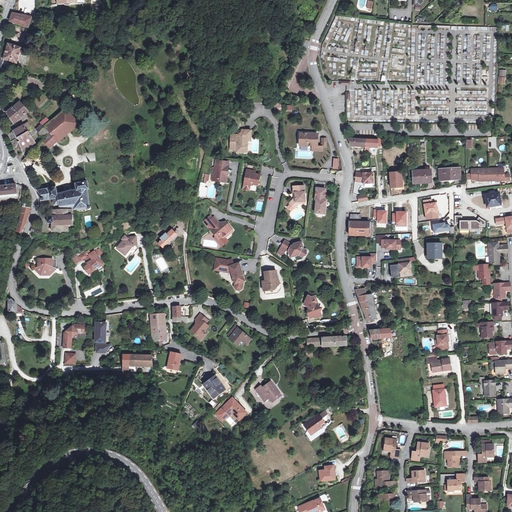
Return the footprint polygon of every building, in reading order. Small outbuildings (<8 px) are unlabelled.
[(58,0),(59,3),(83,2),(84,10),(93,10),(93,2),(97,2),(97,0),(58,0)] [(31,17),(19,14),(13,13),(10,21),(16,23),(29,28),(31,17)] [(3,59),(17,64),(22,48),(9,43),(3,59)] [(19,119),(29,112),(20,102),(7,112),(14,123),(19,119)] [(45,126),(50,132),(58,140),(80,123),(66,108),(44,125),(45,126)] [(23,125),(14,130),(17,137),(22,134),(28,130),(24,125),(23,125)] [(33,138),(34,138),(32,135),(30,132),(33,130),(31,125),(30,126),(31,128),(28,130),(22,134),(28,145),(29,146),(35,142),(33,138)] [(44,138),(50,132),(45,126),(39,131),(40,133),(44,138)] [(50,146),(58,140),(50,132),(44,138),(43,139),(50,146)] [(238,149),(238,153),(245,154),(246,150),(248,150),(248,142),(246,142),(247,138),(251,138),(252,132),(243,132),(243,134),(242,134),(241,134),(241,135),(240,136),(232,136),(231,151),(236,151),(236,149),(238,149)] [(21,141),(20,142),(23,148),(28,145),(22,134),(17,137),(17,138),(19,137),(21,141)] [(300,146),(313,147),(318,147),(318,135),(300,134),(300,146)] [(351,146),(365,147),(366,140),(349,139),(349,140),(351,146)] [(213,170),(212,178),(218,179),(217,183),(226,184),(227,175),(228,175),(229,172),(228,171),(229,164),(216,162),(215,170),(213,170)] [(37,173),(40,169),(34,165),(31,170),(37,173)] [(479,181),(489,181),(489,168),(472,168),(472,179),(479,179),(479,181)] [(489,168),(489,181),(490,180),(504,179),(504,175),(504,168),(489,168)] [(441,179),(461,179),(461,169),(441,169),(441,179)] [(414,181),(422,181),(423,182),(432,181),(431,170),(414,170),(414,181)] [(364,173),(357,173),(356,181),(362,182),(363,178),(364,177),(364,183),(374,183),(374,173),(364,173)] [(256,181),(259,182),(261,176),(255,175),(246,174),(244,186),(251,187),(251,186),(255,186),(256,181)] [(56,187),(38,190),(42,197),(42,198),(41,198),(41,199),(43,201),(44,200),(54,198),(55,205),(59,204),(59,206),(71,207),(75,205),(75,209),(76,209),(77,218),(79,218),(79,213),(88,212),(88,209),(91,209),(91,206),(89,206),(88,189),(89,189),(88,181),(76,183),(77,190),(72,191),(72,190),(57,194),(56,187)] [(16,185),(0,186),(0,196),(17,195),(16,185)] [(293,193),(294,193),(295,193),(296,199),(295,199),(290,204),(290,205),(294,208),(295,209),(299,204),(301,202),(305,202),(304,186),(293,187),(293,193)] [(315,202),(317,202),(315,214),(325,215),(326,201),(324,200),(325,194),(316,193),(315,202)] [(485,201),(487,201),(488,207),(501,205),(500,193),(485,195),(485,201)] [(427,215),(438,213),(436,203),(432,204),(431,199),(424,201),(427,215)] [(16,232),(20,233),(25,224),(27,217),(29,211),(30,209),(29,208),(24,207),(25,204),(22,203),(19,219),(16,232)] [(73,209),(53,210),(53,215),(52,216),(52,218),(48,218),(48,223),(52,224),(52,231),(68,231),(69,225),(73,225),(73,209)] [(462,216),(455,216),(455,225),(460,225),(460,232),(482,232),(482,227),(486,227),(486,222),(479,219),(476,222),(462,222),(462,216)] [(224,237),(228,234),(226,232),(231,229),(226,223),(223,226),(220,226),(219,224),(214,218),(212,220),(208,224),(213,230),(211,232),(214,235),(216,237),(219,241),(217,242),(221,247),(228,242),(224,237)] [(350,236),(370,236),(370,223),(361,223),(351,222),(350,222),(350,236)] [(158,243),(159,245),(163,249),(169,243),(170,242),(170,241),(176,235),(172,230),(166,234),(165,234),(161,238),(162,240),(158,243)] [(125,255),(129,250),(133,245),(136,244),(136,241),(136,236),(128,237),(127,237),(124,235),(121,238),(123,240),(116,248),(125,255)] [(377,236),(377,244),(381,244),(381,240),(386,240),(386,236),(377,236)] [(292,246),(292,245),(286,241),(282,247),(289,252),(289,253),(291,258),(296,257),(296,255),(300,254),(300,256),(306,258),(307,257),(309,256),(310,253),(309,252),(309,251),(304,248),(302,243),(294,245),(295,246),(292,246)] [(401,241),(383,241),(382,248),(386,249),(386,250),(401,250),(401,241)] [(170,244),(169,243),(163,249),(159,245),(157,247),(161,252),(170,244)] [(490,265),(497,264),(500,264),(500,253),(509,252),(508,245),(499,246),(499,243),(489,244),(489,253),(490,263),(490,265)] [(133,254),(138,248),(137,245),(136,244),(133,245),(129,250),(133,254)] [(429,258),(434,258),(435,257),(442,257),(442,244),(429,244),(429,258)] [(105,263),(99,254),(96,249),(84,257),(88,263),(89,266),(85,268),(88,273),(97,268),(98,269),(102,267),(102,265),(105,263)] [(75,263),(81,259),(77,253),(72,257),(75,263)] [(369,259),(357,259),(357,268),(372,268),(372,262),(376,262),(376,255),(369,255),(369,259)] [(56,265),(56,258),(38,257),(38,262),(39,262),(38,265),(34,267),(40,274),(43,272),(47,272),(49,274),(54,270),(52,268),(56,265)] [(410,258),(399,259),(400,267),(396,267),(396,273),(401,272),(401,273),(406,273),(406,274),(412,274),(410,258)] [(230,273),(231,272),(235,285),(234,288),(236,290),(240,291),(243,289),(244,284),(243,282),(245,282),(242,273),(243,272),(240,263),(229,267),(230,273)] [(482,278),(482,284),(490,284),(489,265),(479,265),(479,278),(482,278)] [(278,286),(278,281),(277,276),(276,271),(264,273),(265,281),(263,282),(263,291),(265,291),(274,290),(278,286)] [(279,281),(278,281),(278,286),(274,290),(265,291),(266,295),(277,294),(282,289),(281,284),(280,284),(279,281)] [(506,291),(511,291),(510,283),(498,284),(495,284),(496,298),(497,298),(502,298),(506,298),(506,291)] [(366,293),(366,289),(357,291),(364,310),(366,318),(367,322),(372,321),(367,296),(366,293)] [(372,295),(367,296),(372,321),(377,319),(372,295)] [(314,299),(310,297),(308,296),(304,305),(308,307),(309,309),(308,312),(309,316),(312,315),(315,317),(317,314),(319,313),(320,311),(321,309),(319,308),(316,306),(315,303),(313,301),(314,299)] [(315,296),(310,297),(314,299),(313,301),(315,303),(316,306),(319,308),(315,296)] [(9,312),(13,312),(23,312),(23,308),(19,306),(17,305),(15,303),(13,301),(12,299),(9,300),(9,312)] [(494,315),(502,315),(503,315),(503,310),(502,308),(505,308),(505,310),(509,310),(509,303),(492,304),(493,316),(494,315)] [(173,312),(173,316),(181,316),(181,306),(174,307),(173,312)] [(150,326),(165,325),(164,314),(149,315),(150,326)] [(201,327),(206,321),(201,315),(195,320),(198,323),(194,327),(201,327)] [(198,338),(201,335),(208,328),(206,325),(209,323),(206,321),(201,327),(194,327),(193,327),(190,330),(198,338)] [(492,327),(494,327),(494,322),(482,323),(483,337),(493,337),(492,331),(492,327)] [(105,344),(106,323),(96,324),(95,343),(105,344)] [(64,333),(63,348),(71,348),(72,338),(78,333),(84,333),(84,326),(74,325),(64,333)] [(166,341),(165,325),(150,326),(151,334),(158,334),(158,341),(166,341)] [(381,339),(390,338),(390,329),(379,330),(379,333),(381,339)] [(379,333),(379,330),(370,330),(371,339),(381,339),(379,333)] [(436,341),(437,345),(438,345),(439,350),(448,349),(447,336),(448,336),(448,331),(439,332),(439,336),(438,336),(438,341),(436,341)] [(233,345),(235,343),(237,346),(241,342),(247,347),(251,343),(239,332),(229,341),(233,345)] [(345,337),(309,339),(310,346),(321,345),(322,347),(346,345),(345,337)] [(511,341),(497,342),(497,344),(498,351),(500,351),(500,354),(507,354),(507,349),(509,349),(509,348),(511,348),(511,341)] [(179,369),(182,354),(172,352),(169,367),(179,369)] [(432,362),(433,367),(435,366),(436,371),(451,369),(450,358),(443,358),(444,361),(439,361),(438,361),(438,355),(432,356),(432,362)] [(140,356),(129,356),(129,367),(140,367),(140,356)] [(152,356),(140,356),(140,367),(154,367),(152,356)] [(511,360),(496,361),(496,370),(500,370),(500,373),(506,373),(505,367),(510,367),(510,368),(511,367),(511,360)] [(214,396),(225,388),(214,375),(204,383),(214,396)] [(485,381),(485,383),(486,397),(496,396),(496,388),(497,388),(496,381),(485,381)] [(257,391),(264,399),(268,395),(271,398),(273,401),(282,395),(271,383),(263,388),(262,387),(257,391)] [(435,407),(446,406),(444,390),(434,391),(435,407)] [(509,407),(511,406),(511,398),(505,399),(499,400),(500,413),(510,413),(509,407)] [(231,399),(215,415),(221,422),(233,411),(236,414),(235,415),(239,420),(246,414),(236,403),(236,404),(231,399)] [(309,423),(313,429),(316,427),(318,430),(330,422),(323,412),(309,423)] [(386,438),(384,446),(388,447),(387,450),(391,450),(391,456),(399,457),(400,449),(396,449),(397,439),(386,438)] [(411,451),(411,455),(419,456),(419,454),(426,455),(428,443),(427,443),(424,442),(416,441),(415,451),(411,451)] [(489,453),(493,453),(493,444),(490,444),(481,444),(481,453),(477,453),(477,458),(485,458),(485,456),(489,456),(489,453)] [(456,455),(458,455),(465,455),(465,450),(444,452),(444,459),(447,459),(448,466),(455,466),(455,463),(458,463),(458,458),(457,459),(456,455)] [(335,478),(334,464),(325,465),(325,468),(320,469),(321,479),(335,478)] [(397,481),(389,481),(388,481),(388,478),(389,478),(389,474),(386,474),(386,470),(378,471),(378,479),(376,479),(376,486),(397,485),(397,481)] [(415,474),(412,474),(412,478),(407,478),(407,482),(425,482),(424,470),(415,470),(415,474)] [(488,476),(474,477),(474,481),(479,481),(480,483),(479,483),(479,490),(489,490),(489,483),(488,483),(488,476)] [(458,478),(455,478),(456,481),(454,481),(454,480),(448,480),(448,491),(454,491),(454,489),(460,489),(460,483),(464,483),(463,481),(458,481),(458,478)] [(409,498),(414,498),(417,498),(417,502),(427,501),(427,500),(429,500),(429,495),(426,495),(426,490),(408,490),(408,495),(409,498)] [(388,498),(390,498),(398,497),(398,493),(377,494),(377,502),(379,502),(380,509),(388,509),(388,506),(391,506),(390,501),(389,501),(388,498)] [(471,500),(470,496),(470,494),(466,495),(466,502),(467,507),(473,507),(474,508),(486,508),(486,503),(480,503),(480,498),(474,498),(472,498),(472,500),(471,500)] [(308,509),(309,511),(318,511),(320,511),(319,508),(325,506),(320,497),(307,503),(306,502),(300,505),(302,511),(308,509)]
